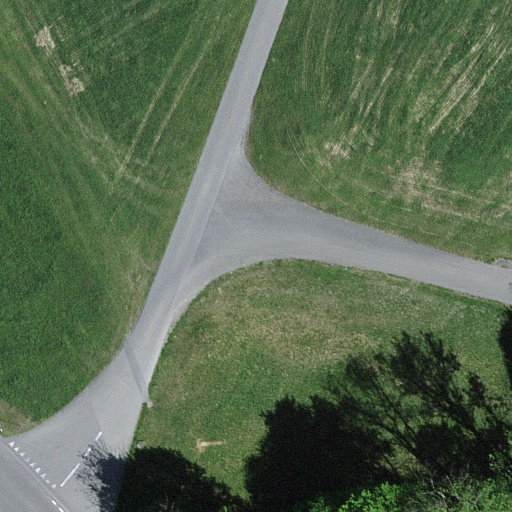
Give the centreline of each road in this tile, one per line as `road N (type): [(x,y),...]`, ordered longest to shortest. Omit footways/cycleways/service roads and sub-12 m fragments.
road 1 (unclassified): [(26,511),(98,443),(135,368),(200,215),(274,0)]
road 2 (track): [(511,291),(200,215)]
